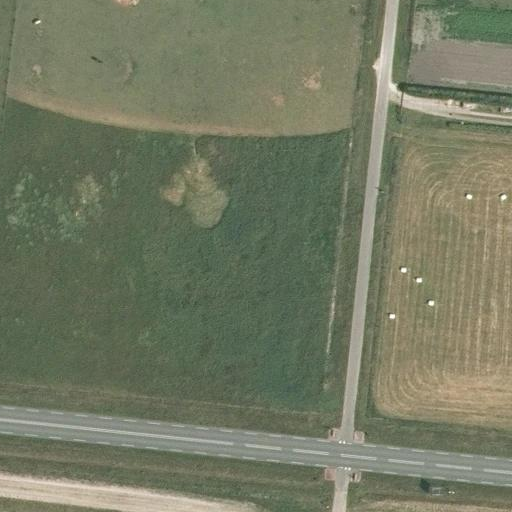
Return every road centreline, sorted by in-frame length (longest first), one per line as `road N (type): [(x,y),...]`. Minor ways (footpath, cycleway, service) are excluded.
road 1 (unclassified): [(342,454),(391,0)]
road 2 (primary): [(342,454),(0,420)]
road 3 (track): [(0,485),(211,511)]
road 4 (primary): [(511,471),(342,454)]
